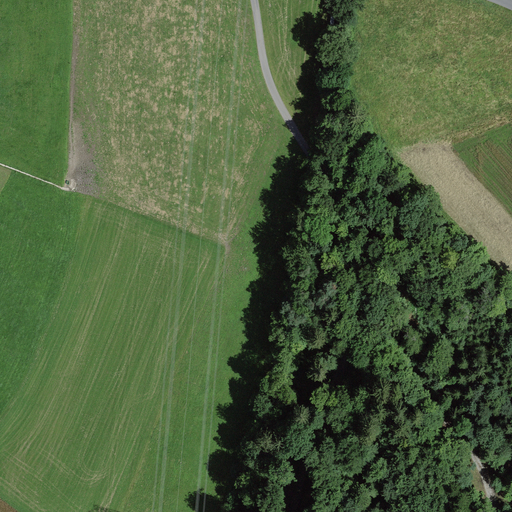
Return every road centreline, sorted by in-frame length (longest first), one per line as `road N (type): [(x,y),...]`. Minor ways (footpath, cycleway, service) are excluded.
road 1 (unclassified): [(295,511),(362,297),(317,156),(273,91),(253,0)]
road 2 (track): [(362,297),(468,446),(493,511)]
